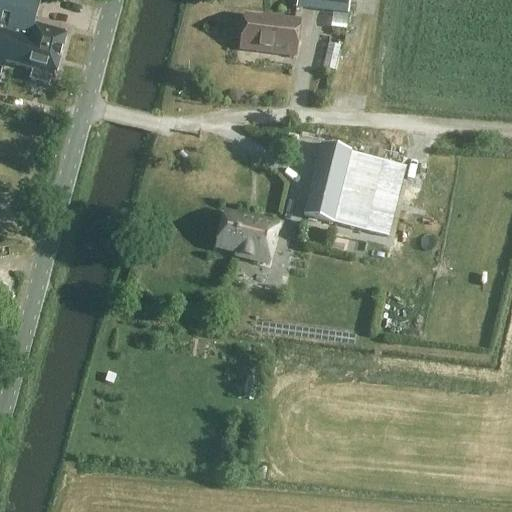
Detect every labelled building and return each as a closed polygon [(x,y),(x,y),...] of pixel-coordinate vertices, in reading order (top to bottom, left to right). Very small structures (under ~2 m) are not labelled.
[(0,0),(0,68),(3,69),(4,64),(32,72),(29,82),(47,87),(50,77),(55,78),(66,36),(33,27),(39,4),(22,0),(0,0)] [(348,16),(350,0),(296,0),(296,10),(348,16)] [(295,59),(300,23),(262,18),(262,21),(244,19),(240,50),(256,52),(256,54),(295,59)] [(338,63),(340,41),(331,40),(330,62),(338,63)] [(321,147),(303,218),(332,226),(350,154),(321,147)] [(280,210),(291,214),(297,194),(285,191),(280,210)] [(267,266),(277,227),(251,220),(250,223),(224,216),(216,250),(236,255),(236,258),(267,266)]
